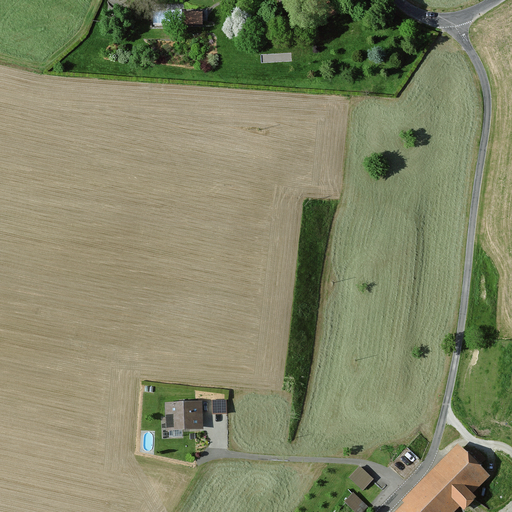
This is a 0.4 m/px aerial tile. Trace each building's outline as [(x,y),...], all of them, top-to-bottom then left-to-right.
[(335,0),(309,0),(312,17),(337,12),(335,0)] [(203,12),(184,12),(184,25),(203,25),(203,12)] [(227,399),(212,399),(212,414),(227,414),(227,399)] [(203,402),(165,404),(166,432),(204,431),(203,402)] [(458,445),(402,502),(405,505),(397,511),(455,511),(459,509),(461,511),(465,511),(477,500),(473,496),(492,477),(458,445)] [(360,467),(349,478),(363,492),(374,480),(360,467)] [(353,491),(344,501),(356,511),(361,511),(369,504),(353,491)]
